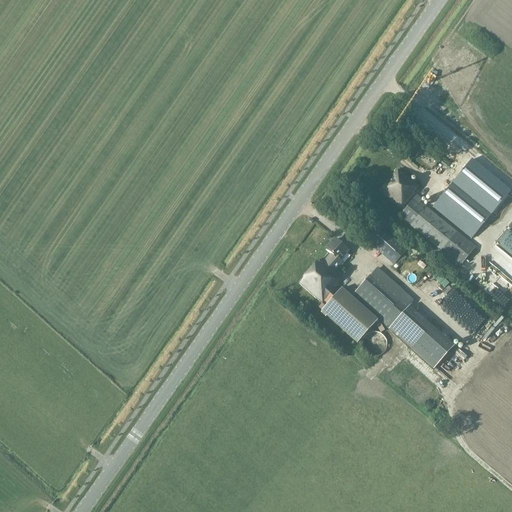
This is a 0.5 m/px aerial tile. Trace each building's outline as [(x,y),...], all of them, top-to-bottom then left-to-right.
[(413,193),(417,188),(396,170),(379,190),(401,210),(415,194),(413,193)] [(471,239),(494,212),(457,180),(434,208),(471,239)] [(399,216),(459,267),(475,248),(420,202),(422,200),(416,195),(399,216)] [(383,230),(370,244),(393,265),(406,251),(383,230)] [(340,260),(348,251),(335,240),(327,249),(332,254),(326,261),(323,260),(319,265),(317,264),(300,283),(323,303),(320,307),(323,310),(322,312),(357,344),(377,321),(341,290),(339,292),(336,289),(338,287),(336,285),(341,279),(335,274),(344,264),(340,260)] [(511,268),(511,253),(510,256),(492,246),(488,254),(511,268)] [(376,268),(351,297),(411,349),(431,326),(408,307),(414,300),(376,268)] [(494,313),(478,328),(485,335),(500,320),(494,313)] [(431,326),(411,349),(433,369),(453,346),(431,326)]
